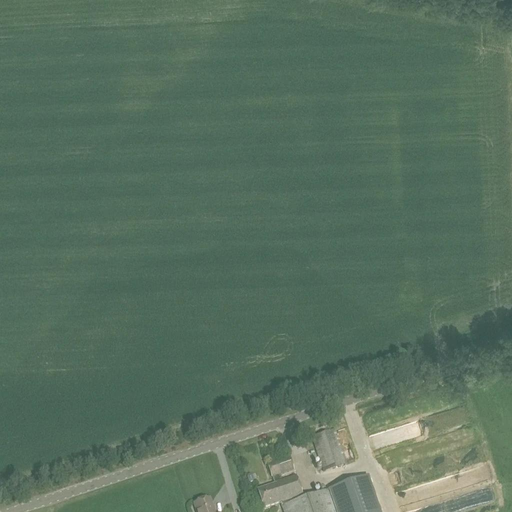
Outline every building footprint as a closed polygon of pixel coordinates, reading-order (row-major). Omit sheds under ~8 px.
[(470,414),(416,417),(416,434),(457,432),(457,431),(471,431),(470,414)] [(346,464),(341,448),(335,430),(312,437),(324,472),(346,464)] [(434,456),(434,466),(449,466),(449,455),(434,456)] [(289,457),(267,464),(272,478),(280,475),(294,470),(289,457)] [(477,475),(482,486),(491,482),(486,471),(477,475)] [(282,481),(280,475),(272,478),(274,484),(257,490),(264,509),(281,502),(282,506),(304,499),(296,476),(282,481)] [(379,511),(368,478),(346,485),(304,499),(282,506),(284,511),(379,511)] [(494,489),(485,493),(491,505),(499,501),(494,489)] [(214,511),(210,502),(195,507),(197,511),(214,511)]
